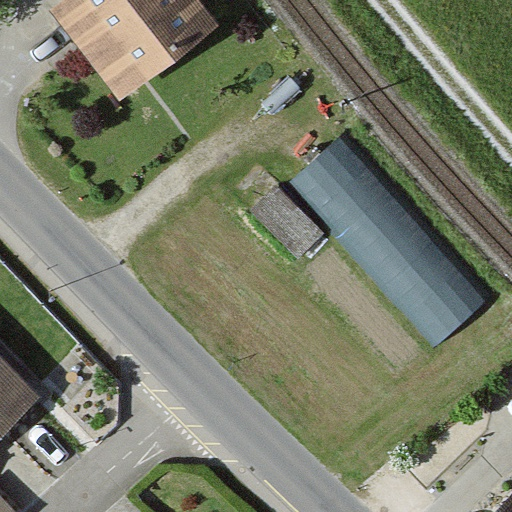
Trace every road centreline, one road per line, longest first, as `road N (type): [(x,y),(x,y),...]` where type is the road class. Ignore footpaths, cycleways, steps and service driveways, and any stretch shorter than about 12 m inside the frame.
road 1 (unclassified): [(0,187),(187,383)]
road 2 (unknown): [(69,260),(277,96)]
road 3 (track): [(380,0),(511,151)]
road 4 (unclassified): [(187,383),(331,511)]
road 5 (residential): [(187,383),(53,511)]
